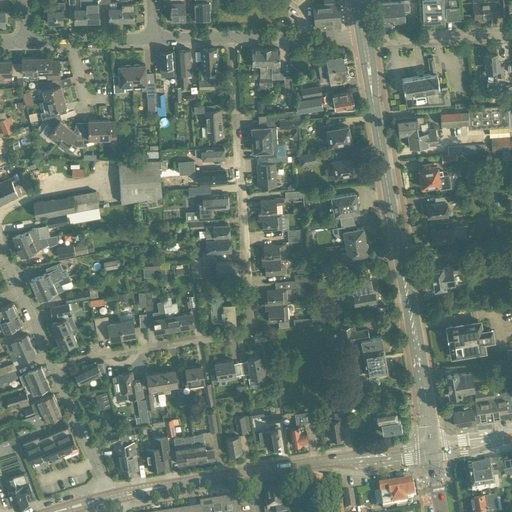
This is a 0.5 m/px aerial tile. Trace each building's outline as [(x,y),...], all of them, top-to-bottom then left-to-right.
[(80,0),(81,9),(74,9),(74,22),(87,22),(86,0),(80,0)] [(92,0),(86,0),(87,22),(99,22),(99,5),(92,5),(92,0)] [(120,0),(121,1),(121,21),(134,21),(133,3),(127,3),(126,0),(120,0)] [(184,0),(169,0),(170,19),(185,19),(184,0)] [(210,0),(194,0),(195,19),(209,19),(209,10),(211,10),(210,0)] [(323,0),(324,4),(313,5),(315,25),(321,25),(322,29),(332,28),(332,24),(340,23),(338,3),(334,3),(334,0),(323,0)] [(441,0),(421,0),(423,22),(443,21),(442,3),(441,0)] [(506,0),(497,0),(499,12),(508,11),(506,0)] [(116,8),(109,8),(109,21),(121,21),(121,1),(116,1),(116,8)] [(408,1),(380,3),(382,23),(383,23),(383,27),(391,26),(391,22),(404,21),(403,10),(409,10),(408,1)] [(495,1),(473,3),(475,19),(478,18),(478,20),(480,23),(484,22),(486,19),(486,18),(496,17),(495,1)] [(58,10),(47,10),(48,23),(62,23),(62,11),(65,11),(64,2),(58,2),(58,10)] [(458,7),(445,8),(446,20),(459,20),(458,7)] [(201,79),(198,79),(199,89),(215,89),(214,78),(216,78),(215,71),(218,71),(216,48),(200,49),(201,72),(201,79)] [(252,48),(252,65),(260,65),(260,78),(259,78),(259,85),(265,85),(265,48),(252,48)] [(278,48),(265,48),(265,85),(272,85),(272,78),(271,78),(271,72),(279,72),(278,48)] [(190,50),(177,51),(179,74),(180,87),(181,87),(187,86),(186,74),(191,73),(190,50)] [(173,51),(159,51),(160,67),(161,72),(169,72),(170,88),(174,88),(174,86),(175,86),(174,66),(173,51)] [(326,64),(315,65),(316,71),(347,66),(344,53),(325,57),(326,64)] [(497,53),(484,54),(485,71),(496,70),(497,77),(504,77),(503,66),(500,66),(500,60),(498,61),(497,53)] [(22,63),(16,63),(17,77),(22,77),(22,73),(30,73),(30,79),(37,79),(37,73),(36,73),(36,57),(22,58),(22,63)] [(50,57),(36,57),(36,73),(37,73),(47,72),(47,78),(51,78),(51,81),(51,82),(59,80),(58,78),(59,78),(59,60),(50,61),(50,57)] [(11,60),(0,60),(0,81),(3,82),(3,76),(16,75),(16,77),(17,77),(16,63),(11,63),(11,60)] [(155,83),(146,83),(145,64),(131,65),(132,85),(141,85),(142,91),(147,90),(148,111),(157,111),(156,93),(155,93),(155,83)] [(132,85),(131,65),(118,66),(119,77),(113,77),(114,92),(125,92),(124,86),(132,85)] [(422,75),(401,79),(404,96),(405,96),(439,90),(439,89),(436,73),(435,65),(429,66),(430,74),(422,75)] [(347,66),(316,71),(317,77),(328,75),(330,82),(349,79),(347,66)] [(70,76),(60,78),(62,86),(72,83),(70,76)] [(48,88),(42,90),(45,100),(63,96),(59,80),(51,82),(51,81),(47,83),(48,88)] [(319,85),(300,88),(301,97),(321,94),(319,85)] [(180,87),(174,87),(175,101),(184,101),(183,94),(181,95),(181,87),(180,87)] [(439,90),(405,96),(406,106),(450,103),(447,87),(439,89),(439,90)] [(30,91),(24,93),(27,105),(33,103),(30,91)] [(350,91),(332,94),(334,107),(345,105),(346,109),(353,108),(353,104),(352,96),(351,96),(350,91)] [(166,115),(164,93),(156,93),(157,111),(157,115),(166,115)] [(326,95),(294,101),(296,113),(322,108),(321,102),(327,101),(326,95)] [(48,111),(44,112),(45,118),(58,114),(56,109),(66,106),(63,96),(45,100),(48,111)] [(454,109),(440,110),(441,126),(467,124),(468,124),(466,102),(454,103),(454,109)] [(469,102),(466,102),(468,124),(467,124),(468,128),(509,126),(508,123),(511,122),(511,111),(508,112),(507,106),(469,108),(469,102)] [(215,105),(194,106),(194,113),(205,112),(207,138),(223,137),(221,110),(215,110),(215,105)] [(281,113),(265,115),(266,120),(293,118),(292,111),(283,112),(281,113)] [(4,112),(0,112),(0,124),(1,127),(13,122),(10,116),(7,118),(4,112)] [(58,114),(45,118),(47,124),(53,128),(48,135),(56,141),(68,126),(59,120),(58,114)] [(399,136),(409,135),(409,134),(421,133),(420,123),(425,123),(424,116),(415,117),(415,116),(397,118),(399,136)] [(297,119),(278,120),(279,128),(300,127),(299,120),(297,120),(297,119)] [(88,133),(82,133),(83,146),(89,146),(88,139),(99,139),(99,120),(88,120),(88,133)] [(110,120),(99,120),(99,139),(109,138),(109,146),(116,146),(115,125),(110,125),(110,120)] [(13,122),(1,127),(5,136),(13,133),(10,126),(13,125),(12,123),(13,123),(13,122)] [(16,138),(31,132),(28,126),(13,133),(16,138)] [(68,126),(56,141),(70,152),(75,146),(83,146),(82,133),(77,133),(68,126)] [(270,126),(250,127),(251,140),(276,138),(276,126),(270,127),(270,126)] [(327,130),(322,131),(323,137),(328,136),(331,152),(340,151),(339,143),(350,141),(347,126),(327,130)] [(437,143),(435,129),(435,128),(434,128),(427,129),(428,132),(421,133),(409,134),(409,135),(410,147),(427,145),(427,144),(437,143)] [(509,137),(491,139),(492,151),(510,150),(509,137)] [(285,143),(277,144),(276,138),(251,140),(252,154),(258,153),(259,158),(267,157),(277,156),(285,156),(285,143)] [(448,147),(448,155),(456,154),(470,153),(483,152),(482,144),(448,147)] [(202,148),(195,149),(195,157),(202,156),(202,161),(224,159),(223,146),(202,148)] [(318,152),(307,154),(309,164),(320,162),(318,152)] [(471,161),(470,153),(456,154),(448,155),(442,155),(443,163),(457,161),(457,158),(460,157),(461,161),(471,161)] [(294,160),(291,161),(292,167),(309,164),(307,154),(298,155),(299,157),(293,158),(294,160)] [(287,156),(285,156),(277,156),(267,157),(268,164),(256,164),(258,188),(276,186),(274,163),(288,162),(287,156)] [(332,161),(328,162),(329,168),(333,167),(335,176),(355,172),(352,157),(332,160),(332,161)] [(159,160),(118,160),(121,203),(161,195),(159,160)] [(420,178),(418,179),(420,186),(422,186),(422,188),(440,185),(438,177),(443,176),(442,170),(437,171),(437,166),(432,166),(432,163),(421,165),(422,168),(419,169),(420,178)] [(83,168),(71,168),(71,177),(83,177),(83,168)] [(25,170),(19,173),(27,192),(34,190),(25,170)] [(225,170),(199,172),(200,184),(226,182),(225,170)] [(13,177),(0,182),(0,193),(14,187),(12,183),(15,181),(13,177)] [(14,187),(0,193),(0,204),(18,197),(18,196),(22,194),(18,185),(14,187)] [(212,187),(190,188),(190,196),(212,195),(212,187)] [(96,191),(33,203),(36,218),(99,206),(96,191)] [(355,192),(331,196),(334,215),(358,211),(357,205),(359,204),(358,198),(356,199),(355,192)] [(203,203),(197,203),(198,217),(213,216),(213,209),(228,208),(227,194),(202,196),(203,203)] [(261,209),(258,210),(258,216),(277,215),(277,205),(284,205),(283,198),(276,199),(276,200),(260,201),(261,209)] [(426,205),(424,205),(425,212),(427,211),(428,218),(448,216),(446,202),(426,204),(426,205)] [(65,215),(46,218),(48,227),(101,217),(99,209),(65,215)] [(197,219),(197,210),(185,210),(185,219),(197,219)] [(281,215),(277,215),(258,216),(259,223),(262,223),(262,231),(282,230),(281,215)] [(335,219),(320,222),(321,228),(336,225),(335,219)] [(342,227),(332,229),(332,230),(333,230),(333,232),(334,233),(335,234),(336,235),(336,236),(337,236),(338,237),(339,237),(341,237),(343,238),(344,237),(345,244),(365,241),(363,228),(354,229),(354,226),(353,225),(352,224),(351,224),(351,223),(350,223),(349,223),(348,223),(342,224),(342,227)] [(211,226),(205,227),(206,238),(213,238),(229,237),(229,225),(213,226),(213,224),(211,224),(211,226)] [(33,228),(12,238),(16,247),(38,238),(33,228)] [(431,230),(429,231),(430,237),(431,237),(432,244),(452,242),(451,228),(431,229),(431,230)] [(38,238),(16,247),(20,257),(42,248),(42,247),(48,244),(49,246),(56,242),(55,235),(38,238)] [(207,253),(203,253),(203,259),(214,258),(213,253),(230,251),(230,239),(229,239),(229,237),(213,238),(206,238),(207,253)] [(347,253),(341,254),(342,258),(367,254),(365,241),(345,244),(347,253)] [(498,243),(492,244),(493,249),(499,248),(500,262),(508,261),(506,241),(498,241),(498,243)] [(72,245),(56,248),(58,258),(74,255),(87,252),(85,243),(72,246),(72,245)] [(264,254),(261,254),(261,261),(280,260),(284,260),(283,245),(263,246),(264,254)] [(453,263),(431,267),(434,288),(435,288),(436,293),(445,291),(444,286),(445,286),(454,285),(452,273),(462,271),(461,263),(465,262),(464,254),(452,256),(453,263)] [(216,258),(214,258),(203,259),(204,278),(217,277),(217,274),(232,273),(231,262),(216,263),(216,258)] [(115,260),(103,262),(104,269),(117,267),(115,260)] [(280,260),(261,261),(262,268),(265,268),(265,276),(281,275),(281,274),(283,274),(285,272),(285,266),(283,264),(281,264),(280,260)] [(35,290),(69,275),(66,267),(62,269),(59,262),(48,267),(50,271),(30,280),(35,290)] [(333,264),(321,266),(322,275),(334,273),(333,264)] [(182,265),(175,266),(177,276),(184,275),(182,265)] [(357,274),(349,275),(350,281),(353,281),(354,289),(353,289),(353,290),(352,290),(354,303),(366,301),(366,306),(375,304),(374,299),(375,299),(373,289),(372,289),(372,286),(371,286),(370,278),(358,280),(357,274)] [(61,285),(71,280),(69,275),(35,290),(39,300),(63,290),(61,285)] [(88,290),(63,294),(65,302),(90,298),(88,290)] [(267,299),(264,299),(264,306),(287,305),(286,290),(266,291),(267,299)] [(102,296),(88,298),(89,306),(103,304),(102,296)] [(0,320),(17,313),(13,303),(0,308),(0,320)] [(221,304),(210,305),(211,323),(222,322),(222,323),(235,322),(234,303),(221,304)] [(70,313),(69,310),(68,304),(51,307),(52,316),(70,313)] [(172,304),(164,305),(165,311),(166,317),(168,330),(181,327),(179,315),(178,309),(173,309),(172,304)] [(168,330),(166,317),(165,311),(164,305),(159,306),(160,311),(152,312),(153,319),(152,319),(154,332),(155,332),(156,334),(161,333),(161,331),(168,330)] [(287,305),(264,306),(265,313),(267,313),(268,323),(289,322),(287,305)] [(324,311),(311,313),(312,323),(325,322),(324,311)] [(192,312),(179,315),(181,327),(194,325),(192,312)] [(17,313),(0,320),(0,327),(2,327),(4,331),(22,323),(17,313)] [(131,314),(119,316),(120,321),(123,337),(135,335),(133,319),(132,319),(131,314)] [(448,329),(446,330),(448,341),(450,340),(451,344),(454,343),(456,355),(469,353),(469,354),(484,351),(487,366),(511,362),(511,314),(479,320),(479,321),(448,326),(448,329)] [(75,325),(71,315),(50,325),(55,336),(76,327),(75,325)] [(107,316),(95,318),(98,338),(109,336),(110,340),(123,337),(120,321),(108,323),(107,316)] [(93,321),(87,322),(89,335),(95,334),(93,321)] [(355,326),(342,328),(344,342),(351,341),(353,350),(362,348),(363,350),(372,348),(372,351),(373,351),(375,358),(385,356),(381,336),(369,338),(368,330),(356,332),(355,326)] [(76,327),(55,336),(61,348),(62,347),(62,348),(77,345),(78,345),(73,334),(75,333),(77,332),(77,329),(76,327)] [(26,334),(5,344),(9,354),(31,345),(26,334)] [(31,345),(9,354),(12,360),(16,358),(18,363),(36,355),(31,345)] [(353,350),(346,352),(348,363),(354,362),(353,356),(363,354),(367,372),(368,372),(369,377),(371,377),(371,378),(376,377),(375,376),(378,375),(377,371),(387,369),(385,356),(375,358),(373,351),(372,351),(372,348),(363,350),(362,348),(353,350)] [(261,355),(247,358),(248,361),(250,373),(251,378),(248,378),(249,388),(260,386),(259,383),(272,381),(269,364),(262,365),(261,355)] [(216,369),(210,370),(212,385),(226,383),(228,377),(235,376),(233,360),(215,363),(216,369)] [(96,362),(75,372),(80,384),(96,377),(94,373),(96,373),(95,371),(99,369),(101,372),(105,371),(103,361),(96,362)] [(13,364),(0,368),(0,375),(14,370),(15,370),(13,364)] [(201,365),(185,368),(188,385),(204,383),(201,365)] [(41,366),(19,375),(24,385),(45,376),(41,366)] [(175,369),(160,371),(164,393),(170,392),(169,386),(177,385),(175,369)] [(0,375),(0,384),(17,378),(14,370),(0,375)] [(448,381),(444,382),(445,390),(449,389),(450,396),(461,394),(461,393),(474,391),(473,379),(483,377),(482,370),(471,372),(458,374),(458,373),(447,375),(448,381)] [(118,376),(112,377),(116,396),(128,394),(129,399),(143,396),(141,383),(134,384),(132,372),(128,372),(128,371),(121,372),(122,374),(118,374),(118,376)] [(160,371),(147,373),(149,389),(157,388),(158,394),(164,393),(160,371)] [(45,376),(24,385),(27,393),(31,392),(32,394),(50,386),(45,376)] [(210,384),(204,385),(206,400),(208,406),(213,405),(210,384)] [(462,410),(453,411),(455,426),(466,424),(468,425),(472,424),(473,423),(479,422),(478,417),(507,413),(507,412),(511,411),(511,407),(511,398),(511,386),(492,389),(492,388),(477,390),(477,392),(475,393),(476,400),(461,402),(462,410)] [(182,388),(176,389),(179,404),(185,403),(182,388)] [(364,391),(346,394),(348,404),(366,401),(364,391)] [(26,393),(7,400),(9,406),(28,400),(26,393)] [(151,393),(145,394),(148,409),(148,412),(153,411),(153,409),(154,409),(151,393)] [(31,404),(22,407),(23,411),(25,416),(35,413),(35,414),(58,404),(53,394),(31,404)] [(62,414),(58,404),(35,414),(20,419),(35,427),(29,429),(28,428),(26,426),(19,429),(17,432),(19,435),(41,428),(39,425),(62,414)] [(382,404),(362,408),(364,414),(376,411),(377,417),(373,418),(376,434),(384,432),(383,431),(401,428),(400,418),(397,419),(395,408),(383,410),(382,404)] [(335,421),(328,422),(330,439),(343,438),(341,425),(349,424),(346,406),(340,406),(341,411),(334,412),(335,421)] [(262,407),(249,409),(251,417),(264,415),(262,407)] [(296,426),(289,428),(292,445),(302,443),(301,443),(307,442),(304,423),(319,420),(317,411),(307,412),(294,414),(296,426)] [(270,414),(266,415),(267,423),(271,422),(278,421),(281,420),(280,412),(276,413),(271,414),(270,414)] [(215,413),(207,414),(209,432),(217,431),(215,413)] [(248,415),(235,417),(238,434),(246,433),(246,431),(250,430),(249,424),(248,415)] [(173,419),(165,420),(167,436),(175,434),(173,419)] [(78,449),(68,424),(53,430),(63,455),(78,449)] [(264,431),(259,432),(261,444),(266,443),(267,447),(280,445),(278,436),(280,435),(279,428),(278,428),(278,426),(272,427),(272,429),(264,431)] [(119,428),(108,430),(110,443),(115,442),(116,446),(115,446),(115,452),(118,473),(128,471),(125,451),(121,436),(120,436),(119,428)] [(63,455),(53,430),(39,436),(38,437),(48,459),(47,459),(48,462),(63,455)] [(38,437),(39,436),(38,434),(23,441),(33,465),(47,459),(48,459),(38,437)] [(203,434),(193,435),(194,444),(197,461),(207,460),(207,459),(214,458),(213,450),(206,451),(203,434)] [(127,435),(121,436),(125,451),(128,471),(138,470),(135,449),(134,443),(129,444),(127,435)] [(193,435),(183,437),(185,446),(187,463),(197,461),(194,444),(193,435)] [(17,436),(0,441),(0,452),(20,446),(17,436)] [(153,448),(146,449),(149,468),(164,466),(163,458),(170,457),(166,436),(153,438),(155,445),(152,445),(153,448)] [(238,436),(225,438),(228,454),(230,454),(230,456),(235,455),(235,453),(241,452),(238,436)] [(183,437),(173,438),(178,464),(187,463),(185,446),(183,437)] [(485,466),(468,469),(470,479),(489,476),(489,475),(492,474),(492,473),(491,466),(496,465),(495,457),(484,458),(485,466)] [(489,476),(470,479),(472,493),(502,488),(500,472),(492,473),(492,474),(489,475),(489,476)] [(10,497),(5,496),(8,506),(13,504),(14,508),(28,504),(25,494),(31,491),(29,483),(28,484),(24,473),(5,480),(8,490),(10,497)] [(305,493),(299,494),(301,503),(306,502),(306,500),(324,497),(321,478),(303,481),(305,493)] [(384,486),(379,487),(382,508),(407,503),(406,499),(413,498),(410,482),(384,486)] [(265,496),(263,497),(264,503),(266,503),(267,510),(281,507),(281,511),(287,511),(286,499),(280,499),(278,487),(274,488),(274,486),(267,487),(267,489),(264,490),(265,496)] [(352,490),(342,492),(345,509),(355,507),(352,490)] [(237,511),(235,496),(223,498),(224,511),(237,511)] [(224,511),(223,498),(211,500),(212,511),(224,511)] [(497,511),(495,499),(470,503),(471,511),(497,511)] [(212,511),(211,500),(199,502),(200,506),(200,511),(212,511)]
